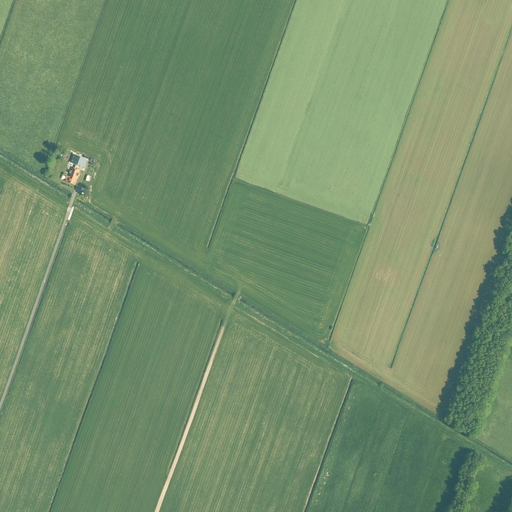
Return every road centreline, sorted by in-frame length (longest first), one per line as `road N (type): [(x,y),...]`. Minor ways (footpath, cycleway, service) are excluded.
road 1 (track): [(0,407),(77,187)]
road 2 (track): [(156,511),(238,293)]
